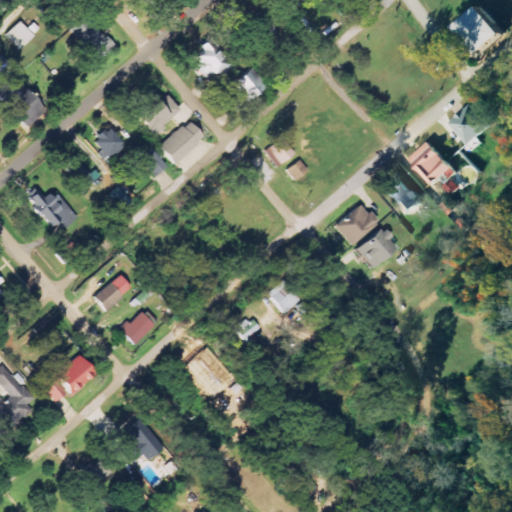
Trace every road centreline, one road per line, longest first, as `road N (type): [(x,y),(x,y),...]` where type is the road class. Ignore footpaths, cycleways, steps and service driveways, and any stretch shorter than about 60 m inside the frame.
road 1 (residential): [(511,46),(0,491)]
road 2 (residential): [(0,338),(386,0)]
road 3 (residential): [(418,395),(409,358),(384,321),(150,52)]
road 4 (residential): [(254,511),(0,227)]
road 5 (residential): [(0,182),(206,0)]
road 6 (residential): [(331,511),(391,459),(418,395)]
